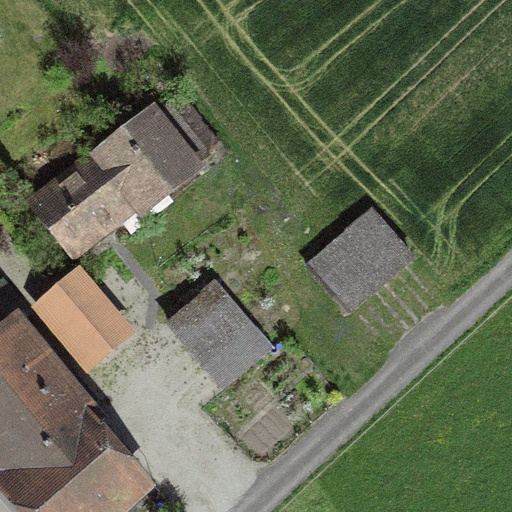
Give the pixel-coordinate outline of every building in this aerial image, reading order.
[(156,120),(37,215),(66,250),(125,203),(136,217),(196,169),(156,120)] [(369,219),(309,269),(343,309),(403,259),(369,219)] [(103,264),(47,308),(89,362),(145,318),(103,264)] [(216,294),(177,324),(224,384),(263,354),(216,294)] [(0,313),(0,459),(16,480),(84,423),(0,313)] [(16,480),(0,493),(0,495),(14,511),(116,511),(142,491),(84,423),(16,480)]
